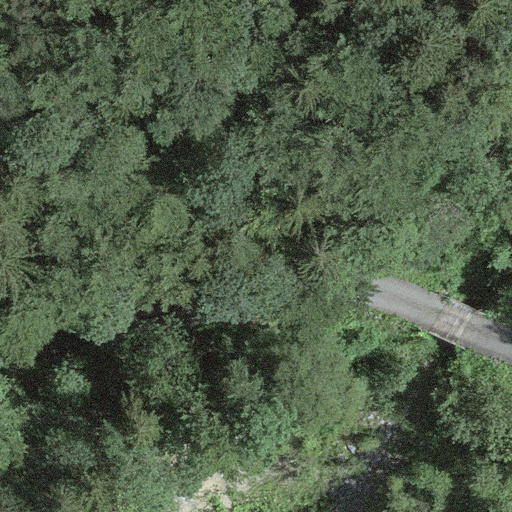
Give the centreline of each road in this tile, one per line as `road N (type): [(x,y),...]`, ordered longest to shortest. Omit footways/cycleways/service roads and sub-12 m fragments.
road 1 (track): [(511,343),(365,286),(287,279),(157,296),(0,344)]
road 2 (track): [(242,255),(151,346)]
